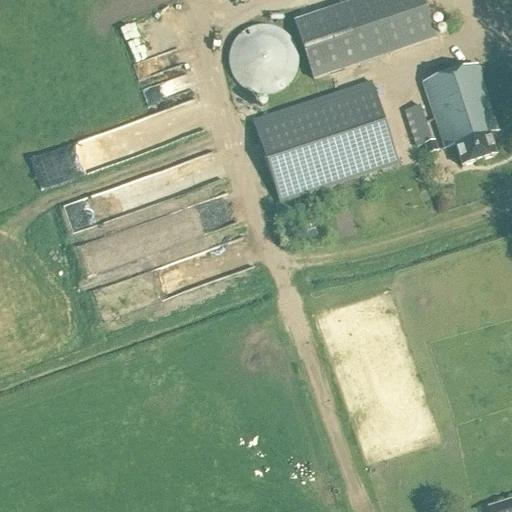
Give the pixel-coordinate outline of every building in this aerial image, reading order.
[(368,0),(294,24),(313,82),(435,42),(421,0),(368,0)] [(444,151),(453,148),(460,170),(496,159),(488,137),(498,133),(477,68),(423,85),(444,151)] [(251,123),(279,208),(398,169),(371,84),(251,123)] [(403,114),(415,150),(423,147),(426,158),(438,154),(434,143),(431,144),(420,108),(403,114)] [(90,142),(32,161),(42,192),(100,173),(90,142)] [(125,233),(81,246),(89,274),(110,268),(113,280),(121,278),(116,260),(132,256),(125,233)] [(511,511),(511,500),(487,508),(488,511),(511,511)]
